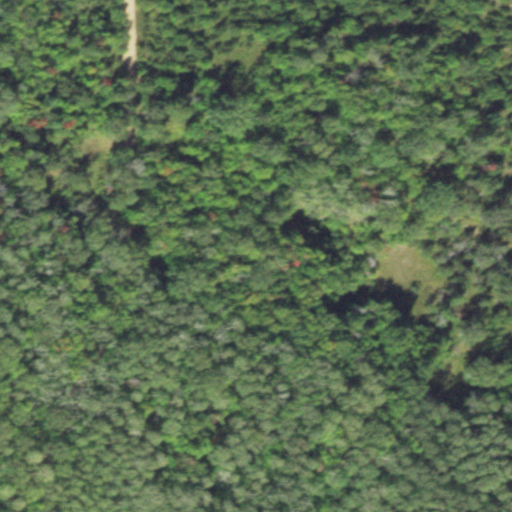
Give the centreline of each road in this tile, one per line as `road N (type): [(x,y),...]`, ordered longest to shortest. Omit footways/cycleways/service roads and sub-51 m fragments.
road 1 (residential): [(10,511),(36,444),(84,388),(118,298),(140,171),(141,0)]
road 2 (residential): [(466,511),(213,349),(118,298)]
